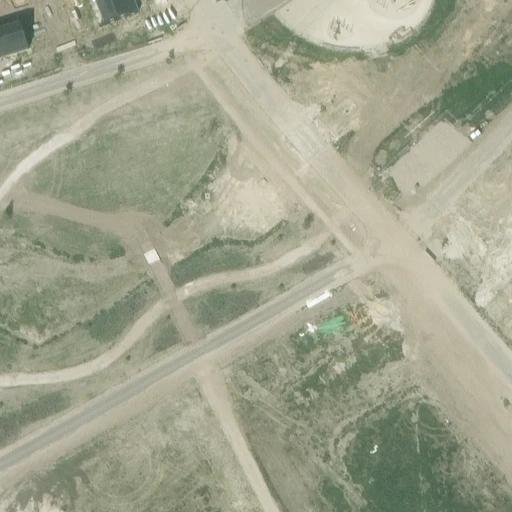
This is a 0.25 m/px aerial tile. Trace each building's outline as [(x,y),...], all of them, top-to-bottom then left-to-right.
[(95,0),(96,1),(95,1),(96,3),(94,3),(97,9),(103,22),(102,23),(103,26),(104,28),(138,15),(131,0),(95,0)] [(0,60),(4,59),(4,60),(17,56),(16,55),(24,53),(27,52),(24,44),(21,36),(22,36),(19,28),(8,31),(8,32),(0,34),(0,60)] [(496,197),(494,198),(511,219),(511,183),(506,188),(508,190),(497,199),(496,197)] [(476,215),(475,216),(500,245),(511,233),(511,219),(494,198),(486,205),(488,207),(477,216),(476,215)] [(456,232),(454,234),(466,247),(457,255),(471,270),(500,245),(475,216),(466,223),(468,224),(457,233),(456,232)] [(339,346),(328,356),(349,378),(360,369),(369,379),(386,363),(368,343),(379,333),(360,310),(330,335),(339,346)] [(283,353),(256,368),(262,377),(280,408),(304,394),(309,403),(323,396),(311,373),(299,380),(283,353)] [(392,366),(371,384),(382,396),(389,389),(406,409),(440,378),(422,357),(401,376),(392,366)] [(262,377),(237,391),(249,413),(237,420),(250,442),(263,435),(261,431),(285,417),(280,408),(262,377)] [(433,413),(412,431),(423,443),(432,435),(447,452),(480,423),(464,404),(442,423),(433,413)] [(163,437),(139,450),(151,471),(162,465),(170,478),(197,463),(189,449),(200,443),(182,410),(155,424),(163,437)] [(480,423),(447,452),(462,470),(453,478),(463,489),(484,471),(475,461),(497,442),(480,423)] [(300,464),(275,478),(286,499),(325,479),(315,458),(325,452),(319,439),(295,452),(300,464)] [(95,458),(62,477),(76,503),(90,496),(96,508),(141,482),(129,461),(117,467),(115,463),(102,470),(95,458)] [(325,479),(286,499),(292,511),(316,511),(323,509),(324,511),(346,511),(354,508),(347,495),(336,500),(325,479)] [(493,481),(473,499),(483,511),(490,504),(496,511),(511,511),(511,482),(502,491),(493,481)] [(222,487),(191,511),(234,511),(239,508),(222,487)] [(24,498),(0,511),(63,511),(59,504),(48,510),(44,504),(32,510),(24,498)]
